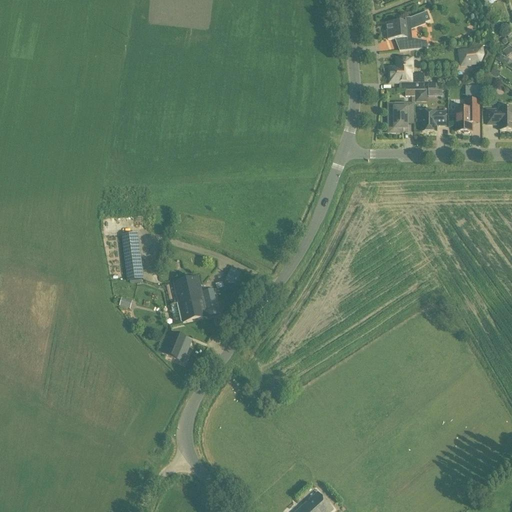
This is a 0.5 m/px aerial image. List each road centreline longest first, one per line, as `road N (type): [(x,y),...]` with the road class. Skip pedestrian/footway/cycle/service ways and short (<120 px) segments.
road 1 (unclassified): [(188,462),(190,417),(306,246),(345,151)]
road 2 (residential): [(345,151),(511,154)]
road 3 (unclassified): [(345,151),(355,83),(344,0)]
